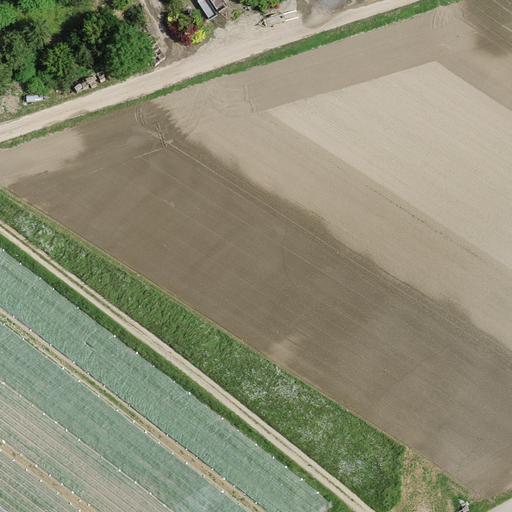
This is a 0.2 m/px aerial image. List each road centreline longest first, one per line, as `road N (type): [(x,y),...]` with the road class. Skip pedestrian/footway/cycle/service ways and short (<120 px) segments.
road 1 (track): [(0,220),(359,511)]
road 2 (track): [(0,135),(396,0)]
